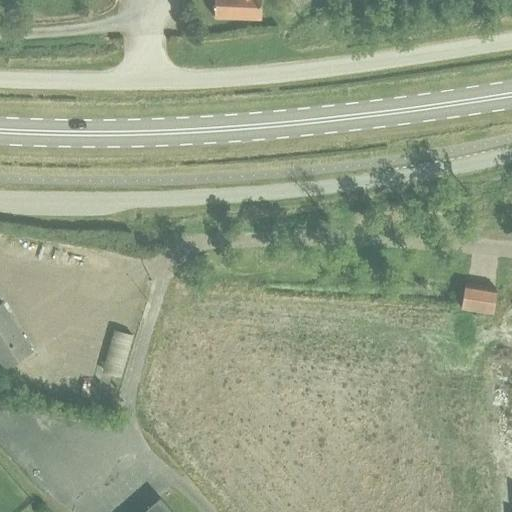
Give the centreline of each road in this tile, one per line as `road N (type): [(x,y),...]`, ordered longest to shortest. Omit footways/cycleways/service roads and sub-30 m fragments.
road 1 (unclassified): [(0,199),(111,203),(246,194),(386,181),(511,153)]
road 2 (primary): [(0,130),(164,133),(511,95)]
road 3 (unclassified): [(0,76),(200,78),(511,42)]
